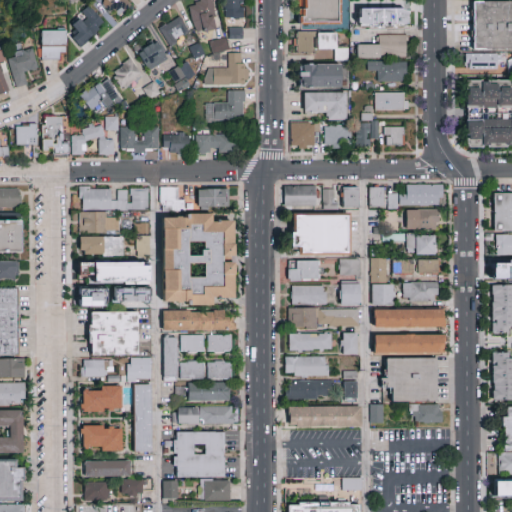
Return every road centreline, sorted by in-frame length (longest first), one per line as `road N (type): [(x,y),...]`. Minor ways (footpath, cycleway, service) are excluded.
road 1 (residential): [(468,511),(466,188),(436,140),(434,0)]
road 2 (residential): [(267,171),(260,190),(262,511)]
road 3 (residential): [(52,171),(52,511)]
road 4 (residential): [(267,171),(0,171)]
road 5 (residential): [(0,114),(56,90),(165,0)]
road 6 (residential): [(269,0),(267,171)]
road 7 (residential): [(267,171),(415,171)]
